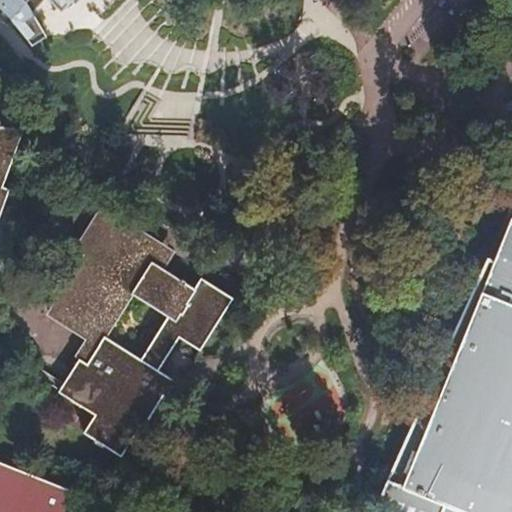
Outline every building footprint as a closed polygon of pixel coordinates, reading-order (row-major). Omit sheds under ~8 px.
[(40,0),(0,0),(0,3),(8,12),(29,44),(43,33),(32,8),(40,0)] [(345,123),(318,154),(344,176),(371,146),(345,123)] [(0,156),(13,131),(0,125),(0,156)] [(511,511),(511,210),(475,304),(403,487),(467,511),(511,511)] [(160,261),(169,246),(127,221),(104,258),(93,252),(58,310),(110,342),(96,365),(86,359),(66,392),(102,414),(92,431),(133,455),(152,423),(159,426),(171,406),(176,409),(185,393),(169,384),(192,345),(212,357),(247,301),(203,275),(198,284),(160,261)] [(467,511),(403,487),(475,304),(472,303),(380,511),(381,511),(467,511)] [(0,509),(7,511),(60,511),(70,489),(0,461),(0,509)]
